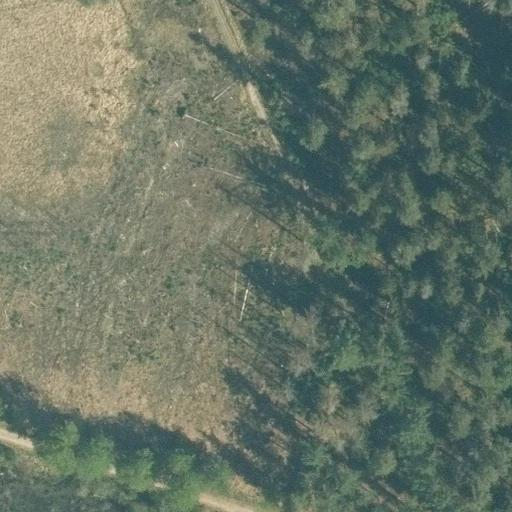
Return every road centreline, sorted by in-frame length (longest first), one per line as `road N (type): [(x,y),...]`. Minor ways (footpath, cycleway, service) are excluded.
road 1 (track): [(446,511),(211,0)]
road 2 (track): [(0,434),(245,511)]
